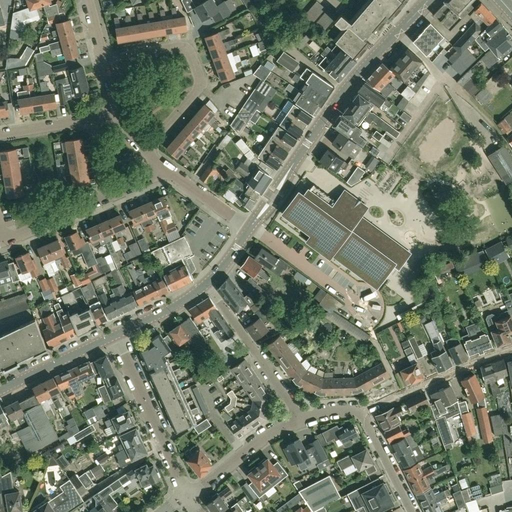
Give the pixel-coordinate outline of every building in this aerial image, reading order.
[(25,0),(26,0),(29,9),(13,15),(11,30),(24,32),(25,24),(24,21),(30,19),(31,22),(38,19),(34,8),(43,5),(41,0),(25,0)] [(49,0),(41,0),(43,5),(47,18),(59,15),(57,10),(56,4),(49,6),(48,3),(51,2),(49,0)] [(230,13),(228,8),(224,2),(216,7),(212,0),(207,0),(195,8),(202,20),(210,15),(213,16),(216,21),(230,13)] [(255,6),(251,0),(250,0),(247,2),(250,8),(255,6)] [(370,0),(364,8),(351,23),(341,14),(335,21),(341,27),(345,26),(346,25),(348,27),(336,41),(356,59),(369,43),(365,39),(373,30),(374,32),(388,16),(390,18),(406,0),(370,0)] [(450,31),(469,11),(466,8),(472,0),(445,0),(444,1),(445,2),(433,15),(450,31)] [(325,8),(317,1),(304,16),(313,23),(325,8)] [(495,18),(486,8),(481,3),(470,15),(474,20),(480,17),(483,19),(478,24),(484,30),(495,18)] [(332,14),(328,10),(315,25),(323,32),(334,20),(330,16),(332,14)] [(59,15),(47,18),(48,24),(60,21),(59,15)] [(130,40),(128,27),(121,28),(119,17),(114,18),(118,42),(130,40)] [(185,17),(173,19),(175,33),(187,31),(185,17)] [(484,30),(475,39),(484,50),(490,45),(493,48),(509,34),(495,18),(484,30)] [(175,33),(173,19),(162,21),(164,34),(175,33)] [(56,23),(58,30),(52,32),(53,37),(59,35),(73,32),(69,20),(56,23)] [(164,34),(162,21),(150,23),(153,36),(164,34)] [(475,39),(484,30),(478,24),(476,22),(453,46),(457,50),(461,54),(466,48),(475,39)] [(153,36),(150,23),(139,25),(141,38),(153,36)] [(430,23),(423,29),(424,29),(437,43),(438,42),(443,37),(430,23)] [(141,38),(139,25),(128,27),(130,40),(141,38)] [(222,44),(221,40),(226,39),(224,35),(230,33),(228,29),(206,37),(210,48),(222,44)] [(424,29),(418,35),(418,36),(419,35),(432,49),(437,44),(438,43),(438,42),(437,43),(424,29)] [(311,38),(301,30),(292,41),(301,49),(311,38)] [(76,43),(73,32),(59,35),(61,41),(49,45),(50,50),(76,43)] [(487,69),(495,63),(511,49),(511,37),(509,34),(493,48),(491,49),(480,61),(487,69)] [(418,36),(413,41),(413,42),(426,56),(426,55),(432,50),(433,49),(432,49),(419,35),(418,36)] [(226,54),(225,51),(231,49),(230,46),(239,43),(238,39),(233,41),(233,40),(222,44),(210,48),(214,59),(226,54)] [(267,49),(264,41),(258,43),(261,52),(267,49)] [(79,55),(76,43),(50,50),(52,56),(64,53),(66,58),(79,55)] [(348,71),(357,61),(338,45),(332,51),(328,47),(324,52),(332,59),(333,58),(348,71)] [(408,48),(390,69),(396,75),(404,82),(416,93),(420,87),(416,83),(409,77),(423,62),(408,48)] [(461,54),(458,58),(468,67),(477,59),(466,48),(461,54)] [(458,58),(461,54),(457,50),(448,59),(452,63),(458,58)] [(31,56),(23,52),(19,61),(27,64),(31,56)] [(348,71),(333,58),(332,59),(324,52),(321,55),(325,58),(320,65),(339,81),(348,71)] [(42,53),(35,54),(37,63),(43,61),(42,53)] [(230,65),(226,54),(214,59),(218,70),(230,65)] [(235,77),(233,72),(237,71),(236,68),(248,64),(246,59),(230,65),(218,70),(222,81),(235,77)] [(53,73),(51,67),(51,65),(43,61),(37,63),(39,76),(53,74),(53,73)] [(267,61),(263,66),(271,71),(274,66),(267,61)] [(51,67),(53,73),(69,69),(67,63),(51,67)] [(262,66),(260,64),(253,75),(261,80),(264,81),(270,72),(271,72),(262,66)] [(383,64),(375,72),(388,83),(395,75),(389,69),(383,64)] [(86,79),(82,67),(69,70),(71,77),(65,79),(66,85),(86,79)] [(327,97),(334,86),(306,67),(300,77),(299,78),(327,97)] [(388,83),(375,72),(367,81),(380,91),(381,91),(386,95),(388,92),(386,90),(384,88),(388,83)] [(328,97),(327,97),(299,78),(300,77),(295,74),(292,79),(302,86),(299,91),(321,106),(328,97)] [(89,92),(86,79),(66,85),(64,85),(57,86),(61,104),(67,103),(65,92),(74,89),(76,96),(89,92)] [(480,88),(471,79),(462,87),(471,96),(480,88)] [(263,82),(264,81),(261,80),(255,89),(266,97),(272,88),(263,82)] [(389,107),(392,103),(365,82),(358,91),(360,93),(379,107),(382,102),(389,107)] [(314,116),(321,106),(299,91),(289,84),(285,88),(296,96),(292,101),(314,116)] [(492,96),(484,87),(475,96),(484,105),(492,96)] [(248,98),(259,106),(266,97),(255,89),(248,98)] [(54,93),(42,95),(44,109),(56,107),(54,93)] [(44,109),(42,95),(30,97),(33,111),(44,109)] [(369,111),(373,106),(358,95),(358,96),(356,96),(354,98),(354,100),(351,104),(373,121),(386,131),(389,127),(383,122),(380,119),(380,118),(372,112),(372,113),(369,111)] [(7,101),(1,102),(0,97),(0,115),(9,114),(7,101)] [(33,111),(30,97),(18,99),(20,113),(33,111)] [(248,98),(242,108),(253,115),(259,106),(248,98)] [(286,114),(305,128),(312,117),(293,104),(286,114)] [(373,121),(351,104),(348,109),(346,108),(344,111),(344,113),(343,115),(358,126),(364,117),(365,118),(365,121),(370,125),(373,121)] [(197,114),(211,125),(215,129),(218,126),(213,122),(215,120),(212,117),(215,113),(205,105),(197,114)] [(253,115),(242,108),(230,125),(239,136),(253,115)] [(408,122),(411,117),(404,112),(401,117),(408,122)] [(214,144),(217,141),(206,131),(211,125),(197,114),(190,122),(200,131),(199,132),(214,144)] [(298,138),(305,128),(286,114),(279,125),(298,138)] [(336,122),(333,126),(358,143),(357,144),(362,147),(366,141),(355,133),(358,128),(342,116),(340,115),(335,121),(336,122)] [(511,128),(504,118),(497,124),(503,134),(511,128)] [(199,132),(200,131),(190,122),(182,131),(192,140),(199,132)] [(290,150),(297,140),(278,127),(271,136),(290,150)] [(185,148),(192,140),(182,131),(175,140),(185,148)] [(376,131),(372,136),(378,140),(381,135),(376,131)] [(332,144),(353,159),(357,153),(352,150),(357,144),(340,132),(332,144)] [(283,159),(290,150),(271,136),(264,146),(283,159)] [(89,145),(83,146),(81,139),(66,141),(68,153),(83,150),(90,149),(89,145)] [(207,148),(198,139),(195,143),(204,151),(207,148)] [(185,148),(175,140),(167,149),(177,157),(185,148)] [(488,156),(506,184),(511,179),(511,157),(504,145),(488,156)] [(283,159),(264,146),(257,157),(276,170),(283,159)] [(30,148),(19,149),(19,158),(30,157),(30,148)] [(196,152),(191,148),(187,151),(193,156),(196,152)] [(2,163),(17,160),(15,149),(0,151),(0,155),(0,156),(2,163)] [(319,161),(335,172),(340,166),(345,170),(349,164),(328,149),(319,161)] [(377,157),(380,152),(376,149),(372,154),(377,157)] [(91,156),(84,157),(83,150),(68,153),(70,164),(85,161),(91,160),(91,156)] [(261,193),(272,178),(270,177),(270,175),(274,169),(261,160),(259,162),(254,156),(249,151),(244,155),(248,158),(244,163),(242,162),(236,169),(239,173),(247,179),(247,180),(249,182),(261,193)] [(353,159),(351,163),(362,169),(364,165),(353,159)] [(4,174),(19,172),(17,160),(2,163),(0,163),(0,167),(2,167),(4,174)] [(93,167),(86,168),(85,161),(70,164),(71,175),(87,173),(93,172),(93,167)] [(219,168),(212,163),(201,179),(210,186),(221,170),(218,168),(219,168)] [(363,171),(357,166),(352,173),(358,178),(363,171)] [(255,202),(261,193),(249,182),(247,186),(236,178),(237,177),(228,169),(226,171),(223,169),(221,171),(231,181),(233,182),(234,182),(244,190),(255,202)] [(5,186),(21,183),(19,172),(4,174),(0,174),(0,179),(4,178),(5,186)] [(94,179),(88,180),(87,173),(71,175),(73,186),(95,183),(94,179)] [(380,191),(402,202),(411,184),(389,173),(380,191)] [(244,190),(234,182),(233,182),(231,185),(232,186),(230,190),(239,196),(235,200),(240,205),(243,202),(250,210),(255,202),(244,190)] [(7,197),(23,195),(21,183),(5,186),(0,187),(1,191),(6,190),(7,197)] [(408,253),(359,217),(365,207),(359,203),(361,201),(357,198),(355,200),(345,192),(337,202),(313,184),(303,197),(299,194),(293,202),(284,214),(313,235),(308,241),(329,257),(331,254),(376,287),(387,272),(392,265),(397,269),(408,253)] [(388,216),(396,204),(380,194),(372,206),(388,216)] [(171,216),(168,210),(163,197),(152,202),(157,214),(166,235),(176,230),(173,222),(167,225),(164,219),(171,216)] [(157,214),(152,202),(141,207),(151,231),(156,229),(151,217),(157,214)] [(151,231),(141,207),(130,212),(135,224),(140,222),(143,228),(146,233),(151,231)] [(121,215),(109,220),(114,233),(121,249),(126,247),(122,237),(123,236),(120,230),(126,228),(121,215)] [(114,233),(109,220),(98,225),(106,243),(106,244),(111,255),(116,253),(111,242),(113,241),(110,235),(114,233)] [(106,243),(98,225),(87,230),(94,247),(99,245),(100,244),(102,245),(106,244),(106,243)] [(97,263),(96,259),(88,242),(85,243),(82,238),(80,239),(77,232),(66,237),(71,250),(74,256),(82,252),(88,267),(97,263)] [(184,236),(153,251),(171,290),(193,280),(190,274),(195,269),(189,258),(194,255),(193,255),(184,236)] [(149,250),(144,238),(137,241),(143,253),(149,250)] [(58,240),(48,244),(54,258),(59,256),(63,266),(68,264),(64,254),(58,240)] [(141,254),(136,242),(129,246),(131,251),(124,254),(126,260),(141,254)] [(54,258),(48,244),(38,249),(44,262),(50,276),(55,274),(49,260),(54,258)] [(492,247),(485,250),(492,265),(500,262),(492,247)] [(262,248),(260,251),(259,250),(258,250),(256,250),(255,251),(255,252),(255,253),(255,254),(255,255),(256,256),(255,258),(270,268),(274,263),(285,270),(290,264),(280,257),(278,260),(277,259),(277,258),(262,248)] [(484,259),(480,251),(454,262),(457,270),(484,259)] [(30,270),(33,277),(40,274),(34,259),(31,260),(28,252),(16,258),(23,273),(30,270)] [(116,253),(111,255),(117,268),(121,266),(116,253)] [(102,258),(102,256),(96,259),(97,263),(102,274),(111,270),(108,264),(105,257),(102,258)] [(257,272),(267,280),(271,276),(260,268),(262,266),(249,256),(245,262),(243,262),(241,265),(241,267),(253,277),(257,272)] [(169,291),(163,277),(158,279),(151,264),(148,265),(145,258),(142,260),(150,277),(160,295),(169,291)] [(20,280),(14,262),(8,263),(7,260),(0,262),(0,277),(11,275),(13,282),(20,280)] [(442,266),(445,274),(448,280),(457,276),(452,262),(442,266)] [(133,291),(139,305),(149,300),(135,271),(132,263),(127,266),(138,289),(133,291)] [(433,270),(438,284),(448,280),(445,274),(442,266),(433,270)] [(122,284),(121,284),(119,280),(120,279),(115,269),(110,272),(111,273),(113,278),(117,286),(128,310),(138,306),(131,292),(127,294),(122,284)] [(160,295),(150,277),(145,279),(139,269),(135,271),(149,300),(160,295)] [(79,277),(77,273),(70,276),(75,287),(82,284),(79,278),(79,277)] [(111,273),(102,277),(104,282),(113,278),(111,273)] [(87,274),(79,277),(79,278),(82,284),(82,286),(91,282),(87,274)] [(217,290),(235,313),(247,303),(250,307),(257,302),(249,293),(243,297),(242,295),(228,276),(217,290)] [(434,286),(431,276),(422,279),(425,289),(434,286)] [(50,288),(52,292),(56,290),(58,289),(53,277),(47,280),(50,288)] [(104,282),(102,277),(93,281),(95,286),(104,282)] [(50,288),(47,280),(46,280),(45,278),(38,281),(43,291),(50,288)] [(260,289),(250,278),(244,285),(254,298),(258,295),(260,289)] [(85,296),(91,294),(87,286),(81,288),(84,293),(85,296)] [(128,310),(117,286),(112,289),(114,293),(110,295),(113,301),(120,314),(128,310)] [(43,291),(42,291),(46,301),(54,297),(52,292),(50,288),(43,291)] [(77,335),(99,324),(90,307),(82,311),(75,297),(72,291),(61,296),(68,310),(71,316),(70,317),(76,328),(74,329),(77,335)] [(110,319),(120,314),(113,301),(109,302),(104,292),(98,295),(110,319)] [(337,300),(327,293),(324,297),(333,305),(337,300)] [(233,333),(209,297),(189,310),(190,311),(198,323),(199,323),(202,328),(206,325),(202,320),(209,315),(219,330),(215,333),(221,342),(233,333)] [(99,324),(108,320),(98,301),(90,305),(90,307),(99,324)] [(61,342),(70,338),(61,321),(58,323),(53,313),(52,313),(48,304),(44,306),(61,342)] [(61,342),(44,306),(39,309),(43,317),(48,328),(43,330),(51,348),(61,342)] [(246,327),(255,339),(267,330),(263,324),(269,319),(261,308),(248,318),(252,323),(246,327)] [(74,329),(76,328),(70,317),(71,316),(68,310),(63,312),(61,309),(56,311),(61,321),(70,338),(77,335),(74,329)] [(348,321),(332,310),(325,314),(367,342),(370,336),(364,332),(348,321)] [(511,341),(508,333),(511,331),(511,318),(509,310),(500,314),(502,318),(497,320),(495,315),(492,314),(488,316),(487,319),(497,346),(511,341)] [(194,347),(196,349),(206,341),(190,317),(168,332),(178,345),(186,339),(192,348),(194,347)] [(455,329),(452,322),(450,318),(446,320),(449,327),(447,329),(448,331),(447,332),(450,338),(445,340),(456,363),(467,357),(460,342),(459,342),(456,336),(458,335),(456,328),(455,329)] [(0,370),(4,368),(5,369),(19,362),(18,361),(33,354),(34,355),(47,349),(35,319),(4,334),(5,337),(0,339),(0,370)] [(431,321),(424,324),(431,339),(438,335),(437,334),(434,327),(431,321)] [(486,332),(482,334),(477,322),(466,327),(469,333),(462,336),(470,356),(477,353),(477,354),(481,352),(485,351),(485,350),(492,347),(486,332)] [(181,355),(168,335),(163,338),(160,334),(151,340),(155,346),(151,349),(150,346),(140,351),(145,362),(147,368),(152,366),(154,370),(168,364),(166,360),(167,360),(164,354),(171,349),(177,358),(181,355)] [(287,344),(280,335),(267,345),(273,354),(287,344)] [(423,356),(413,337),(408,339),(417,358),(423,356)] [(430,352),(439,371),(451,365),(440,340),(433,343),(436,350),(430,352)] [(407,341),(401,343),(404,350),(410,347),(407,341)] [(293,353),(287,344),(273,354),(280,363),(293,353)] [(223,353),(220,347),(214,351),(217,357),(223,353)] [(409,377),(411,383),(414,382),(418,381),(417,380),(424,377),(419,368),(420,368),(410,347),(404,350),(411,365),(401,370),(405,379),(409,377)] [(300,362),(293,353),(280,363),(287,372),(300,362)] [(107,376),(114,373),(106,355),(95,361),(104,385),(110,400),(124,395),(117,378),(110,381),(107,376)] [(221,362),(225,369),(233,364),(229,358),(221,362)] [(507,375),(503,359),(492,363),(496,379),(500,390),(505,388),(502,379),(500,380),(499,378),(507,375)] [(35,370),(46,365),(44,360),(33,365),(35,370)] [(82,385),(80,381),(95,374),(90,363),(89,361),(65,372),(75,397),(76,396),(76,397),(83,394),(80,389),(81,389),(82,385)] [(238,379),(252,370),(246,361),(244,362),(243,361),(231,369),(238,379)] [(307,370),(300,362),(287,372),(292,378),(296,383),(307,370)] [(390,377),(383,362),(373,368),(381,382),(390,377)] [(154,382),(181,370),(179,368),(173,371),(170,363),(168,364),(154,370),(149,372),(154,382)] [(496,379),(492,363),(480,367),(485,383),(493,380),(493,382),(492,382),(495,392),(500,390),(496,379)] [(381,382),(373,368),(363,373),(371,387),(381,382)] [(158,392),(178,383),(175,375),(182,372),(181,370),(154,382),(158,392)] [(245,390),(259,381),(252,370),(238,379),(245,390)] [(315,374),(307,370),(296,383),(302,386),(301,386),(304,387),(303,389),(307,391),(315,374)] [(71,399),(75,397),(65,372),(55,376),(61,389),(68,386),(70,392),(68,393),(71,399)] [(371,387),(363,373),(354,378),(358,394),(371,387)] [(320,395),(324,378),(315,374),(307,391),(311,393),(312,391),(314,392),(320,395)] [(473,374),(461,380),(471,402),(477,399),(478,408),(482,428),(485,441),(490,440),(493,440),(490,425),(488,418),(486,408),(482,387),(480,388),(473,374)] [(56,407),(61,405),(55,393),(60,390),(53,377),(43,382),(50,395),(56,407)] [(334,395),(334,378),(324,378),(320,395),(326,395),(334,395)] [(344,395),(344,378),(334,378),(334,395),(344,395)] [(358,394),(354,378),(344,378),(344,395),(358,394)] [(253,401),(267,391),(259,381),(245,390),(253,401)] [(48,416),(53,414),(45,398),(50,395),(43,382),(33,387),(36,393),(48,416)] [(162,402),(189,390),(188,387),(182,390),(178,383),(158,392),(162,402)] [(104,403),(110,400),(104,385),(98,388),(104,403)] [(440,397),(433,400),(438,412),(440,415),(448,412),(450,415),(452,416),(456,414),(458,413),(459,411),(456,400),(450,385),(437,391),(440,397)] [(208,412),(197,387),(192,389),(204,414),(208,412)] [(167,412),(187,402),(184,395),(190,392),(189,390),(162,402),(167,412)] [(269,408),(271,397),(267,391),(253,401),(252,405),(269,408)] [(376,416),(383,430),(398,424),(400,423),(396,414),(410,408),(411,410),(421,406),(423,410),(430,407),(428,403),(429,402),(424,393),(423,394),(424,394),(376,416)] [(58,437),(36,394),(18,403),(17,401),(5,407),(11,419),(17,416),(21,423),(20,423),(23,428),(17,431),(28,453),(58,437)] [(171,421),(198,409),(197,407),(190,410),(187,402),(167,412),(171,421)] [(267,420),(269,408),(252,405),(251,410),(261,424),(267,420)] [(0,446),(2,445),(0,441),(0,427),(8,424),(6,419),(6,418),(0,406),(0,446)] [(176,431),(196,422),(192,415),(199,412),(198,409),(171,421),(176,431)] [(261,424),(251,410),(240,417),(249,431),(261,424)] [(108,427),(110,426),(113,433),(118,431),(134,424),(133,422),(134,421),(132,416),(130,417),(128,411),(119,415),(119,414),(112,417),(113,418),(105,421),(108,427)] [(469,412),(461,415),(465,429),(473,427),(469,412)] [(499,414),(490,416),(494,435),(503,434),(499,414)] [(95,416),(85,421),(88,426),(98,420),(95,416)] [(249,431),(240,417),(228,425),(238,439),(249,431)] [(445,418),(436,421),(445,450),(452,448),(451,443),(453,442),(450,433),(445,419),(445,418)] [(211,425),(206,419),(194,427),(198,434),(211,425)] [(79,432),(79,431),(73,435),(76,441),(95,430),(92,424),(79,432)] [(349,426),(343,429),(342,426),(338,428),(337,425),(328,429),(333,438),(334,437),(335,439),(339,437),(344,446),(346,446),(351,443),(352,441),(351,440),(359,436),(353,424),(352,424),(350,424),(349,426)] [(403,435),(404,437),(410,434),(408,428),(402,431),(398,424),(383,430),(389,442),(403,435)] [(73,435),(79,431),(76,425),(71,428),(69,425),(65,426),(71,436),(73,435)] [(141,440),(138,434),(139,433),(137,430),(136,430),(135,428),(120,435),(123,443),(117,446),(119,451),(141,440)] [(328,443),(322,432),(317,435),(322,446),(328,443)] [(416,446),(413,440),(414,439),(412,434),(390,444),(396,456),(410,449),(416,446)] [(326,459),(317,440),(303,447),(299,439),(288,445),(292,454),(288,456),(292,464),(302,459),(306,468),(326,459)] [(147,453),(146,451),(147,450),(145,447),(144,447),(141,440),(119,451),(115,454),(118,459),(128,455),(131,460),(147,453)] [(188,460),(200,476),(208,470),(206,469),(210,465),(211,464),(209,462),(210,461),(200,448),(199,448),(196,444),(190,449),(193,453),(193,454),(194,455),(188,460)] [(422,458),(416,446),(410,449),(396,456),(402,468),(416,461),(422,458)] [(352,454),(337,461),(341,469),(343,468),(346,475),(358,469),(359,470),(373,463),(366,449),(353,456),(352,454)] [(109,458),(105,453),(96,458),(100,464),(109,458)] [(258,467),(273,486),(288,475),(280,465),(276,469),(267,459),(266,460),(265,458),(258,464),(259,465),(258,467)] [(329,458),(318,464),(320,469),(331,463),(329,458)] [(63,459),(57,463),(61,469),(67,465),(63,459)] [(135,469),(134,467),(98,492),(103,497),(137,474),(143,488),(150,485),(151,482),(158,478),(152,465),(149,466),(147,462),(144,463),(145,464),(138,467),(138,468),(135,469)] [(403,470),(409,482),(432,470),(430,466),(421,471),(417,463),(403,470)] [(436,482),(434,477),(447,471),(445,465),(432,470),(409,482),(415,493),(432,485),(432,484),(436,482)] [(259,498),(273,486),(258,467),(256,468),(255,466),(248,472),(250,473),(248,474),(256,485),(252,488),(259,498)] [(95,467),(90,470),(94,477),(99,474),(95,467)] [(78,478),(82,484),(86,488),(93,483),(85,472),(78,478)] [(18,511),(23,511),(19,491),(10,493),(9,485),(12,484),(10,476),(8,476),(8,473),(0,477),(0,499),(1,504),(7,502),(9,511),(18,511)] [(82,484),(78,478),(75,474),(69,479),(76,488),(82,484)] [(324,506),(342,496),(331,474),(299,491),(301,493),(304,498),(313,511),(315,511),(324,506)] [(69,511),(75,508),(84,502),(69,480),(60,486),(68,498),(53,509),(48,501),(32,511),(69,511)] [(357,489),(347,494),(355,510),(363,506),(388,493),(387,492),(389,491),(386,483),(384,484),(383,483),(370,489),(367,484),(357,489)] [(503,491),(501,484),(489,487),(491,494),(503,491)] [(457,485),(451,487),(454,493),(455,493),(460,490),(457,485)] [(212,511),(220,511),(228,507),(222,499),(232,492),(228,487),(218,494),(217,493),(212,497),(213,500),(207,504),(212,511)] [(423,508),(446,496),(450,495),(447,489),(435,495),(431,488),(416,495),(423,508)] [(482,496),(479,488),(472,490),(475,498),(482,496)] [(466,489),(461,491),(465,503),(470,501),(466,489)] [(252,502),(258,498),(252,490),(246,494),(252,502)] [(110,511),(113,510),(103,497),(98,492),(93,495),(96,500),(96,507),(99,510),(96,511),(110,511)] [(460,492),(454,494),(456,500),(462,498),(460,492)] [(301,493),(295,497),(299,502),(304,498),(301,493)] [(363,506),(355,510),(356,511),(381,511),(381,510),(394,504),(393,502),(394,501),(391,494),(389,495),(388,493),(363,506)] [(443,511),(441,508),(439,504),(448,500),(446,496),(423,508),(424,511),(443,511)] [(243,511),(237,503),(230,508),(233,511),(231,511),(243,511)]
